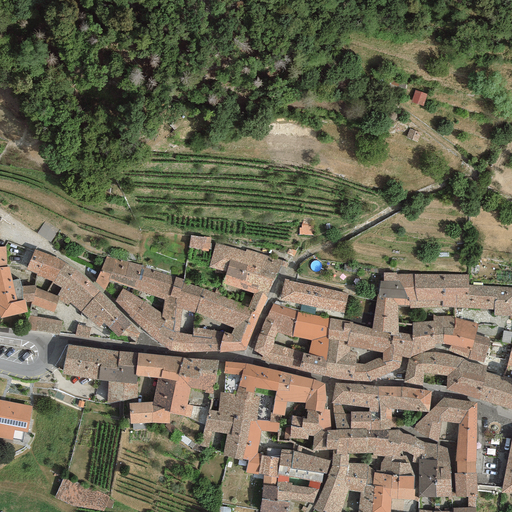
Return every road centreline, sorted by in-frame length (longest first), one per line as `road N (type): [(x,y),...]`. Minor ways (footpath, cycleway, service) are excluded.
road 1 (residential): [(511,413),(439,389),(330,379),(246,357)]
road 2 (residential): [(158,350),(80,270),(0,211)]
